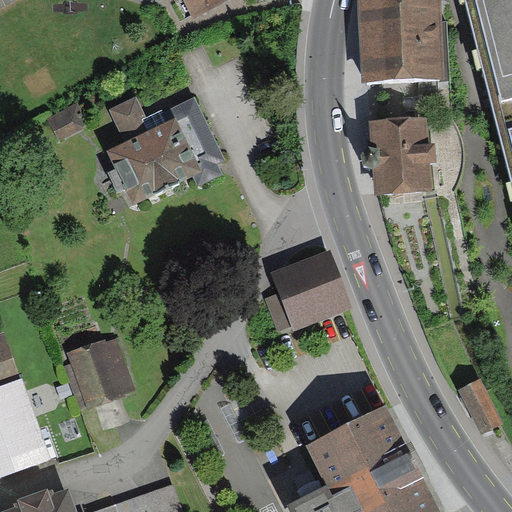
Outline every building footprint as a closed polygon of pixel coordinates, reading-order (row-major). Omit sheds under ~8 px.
[(180,0),(193,23),(234,0),(180,0)] [(445,0),(361,0),(366,86),(450,82),(445,0)] [(511,0),(462,0),(511,195),(511,0)] [(228,165),(196,99),(162,116),(169,129),(150,139),(142,123),(146,121),(136,102),(110,115),(127,150),(108,159),(116,175),(108,179),(118,198),(124,195),(134,214),(195,185),(198,192),(224,179),(219,169),(228,165)] [(77,105),(48,121),(60,144),(89,128),(77,105)] [(428,117),(371,122),(374,150),(363,156),(365,168),(375,172),(377,194),(434,190),(432,165),(440,164),(438,143),(430,144),(428,117)] [(350,313),(328,255),(269,277),(276,296),(264,301),(276,334),(288,329),(290,335),(350,313)] [(4,336),(0,337),(0,396),(23,388),(4,336)] [(64,369),(80,413),(137,393),(118,338),(67,356),(71,366),(64,369)] [(458,396),(482,442),(504,431),(480,385),(458,396)] [(0,484),(51,467),(23,388),(0,396),(0,484)] [(434,511),(386,417),(306,458),(327,498),(298,511),(434,511)] [(182,511),(174,487),(102,511),(182,511)] [(18,511),(75,511),(70,497),(50,504),(48,500),(18,511)]
